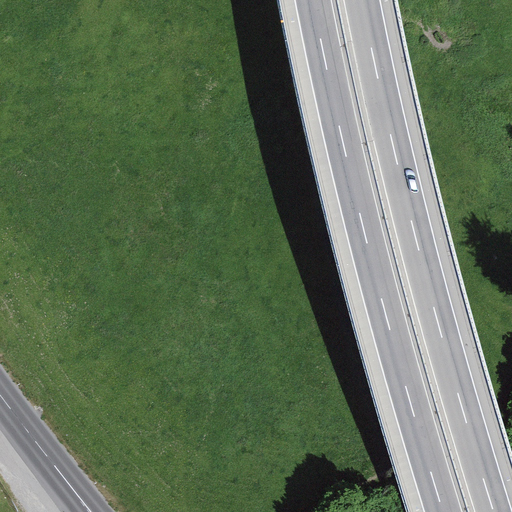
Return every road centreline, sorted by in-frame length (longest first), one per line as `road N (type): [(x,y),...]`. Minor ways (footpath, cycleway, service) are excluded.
road 1 (motorway): [(493,511),(431,295),(367,0)]
road 2 (motorway): [(315,0),(380,308),(439,511)]
road 3 (primary): [(0,394),(90,511)]
